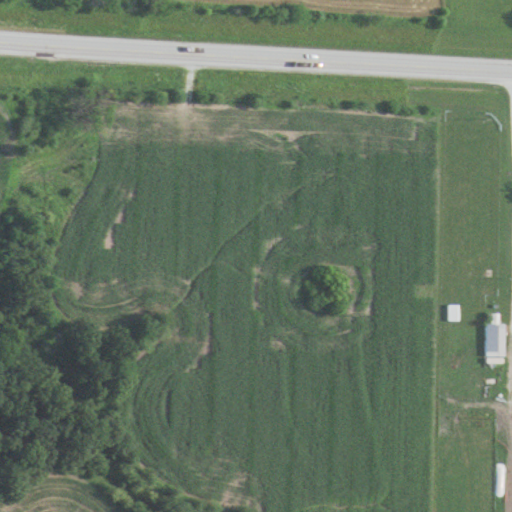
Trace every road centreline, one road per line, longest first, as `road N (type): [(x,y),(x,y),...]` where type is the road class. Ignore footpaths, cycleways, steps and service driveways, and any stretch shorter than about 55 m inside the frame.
road 1 (primary): [(0,45),(511,73)]
road 2 (residential): [(511,260),(504,511)]
